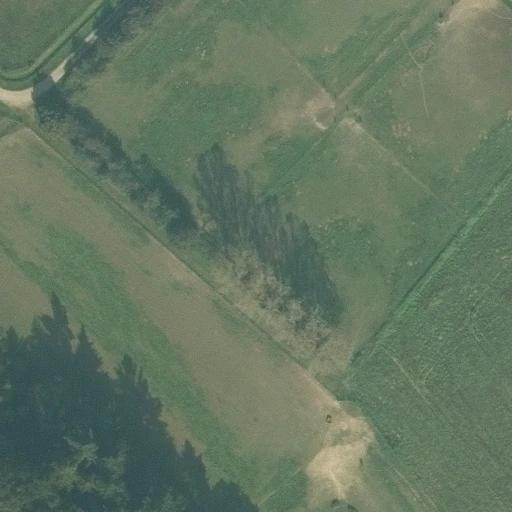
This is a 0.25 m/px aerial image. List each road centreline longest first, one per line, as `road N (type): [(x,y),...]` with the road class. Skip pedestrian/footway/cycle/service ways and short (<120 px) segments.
road 1 (track): [(26,101),(53,140),(346,401)]
road 2 (track): [(132,0),(40,92),(26,101),(0,95)]
